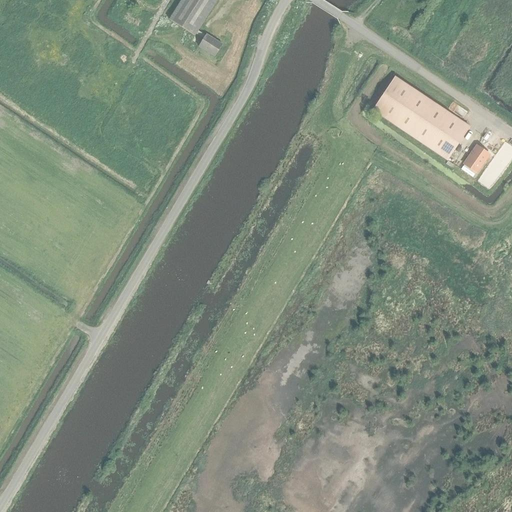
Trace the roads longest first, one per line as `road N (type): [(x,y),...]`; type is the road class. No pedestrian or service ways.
road 1 (unclassified): [(0,507),(249,84),(285,0)]
road 2 (unclassified): [(511,134),(313,0)]
